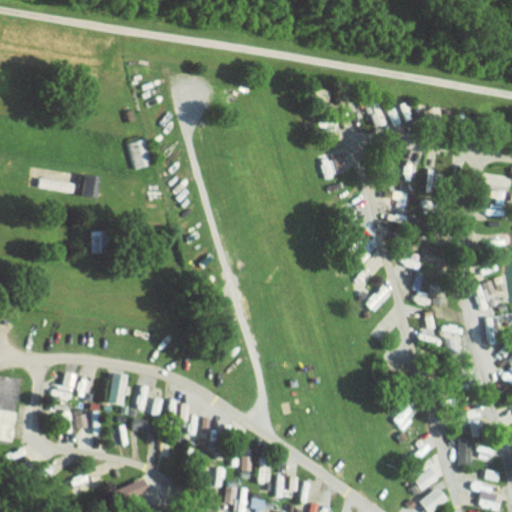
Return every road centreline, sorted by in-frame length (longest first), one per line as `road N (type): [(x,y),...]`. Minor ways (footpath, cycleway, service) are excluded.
road 1 (residential): [(373,511),(176,379),(115,364),(45,361),(37,407)]
road 2 (residential): [(457,511),(348,123)]
road 3 (residential): [(480,156),(460,293),(511,485)]
road 4 (residential): [(37,407),(37,443),(149,468),(206,511)]
road 5 (residential): [(358,155),(382,139),(511,159)]
